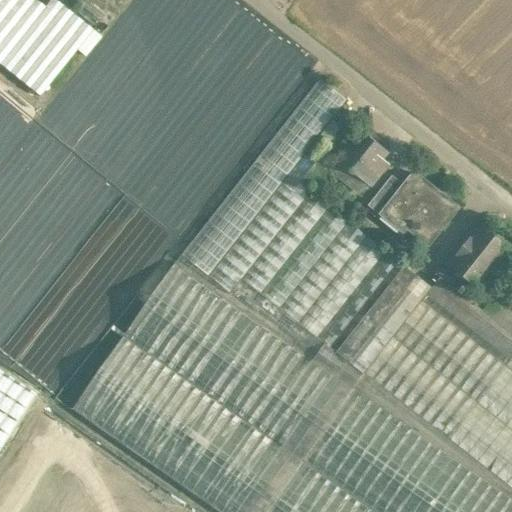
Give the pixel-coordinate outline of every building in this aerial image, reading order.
[(76,50),(12,0),(0,0),(0,102),(21,118),(76,50)] [(82,17),(92,8),(85,0),(73,0),(70,3),(82,17)] [(314,73),(189,229),(243,272),(292,210),(308,190),(311,193),(327,172),(317,164),(306,155),(319,139),(317,137),(347,100),(314,73)] [(363,132),(339,162),(341,163),(332,173),(354,190),(362,179),(371,187),(381,174),(375,169),(388,152),(363,132)] [(330,148),(319,139),(306,155),(317,164),(330,148)] [(0,345),(1,347),(17,348),(15,342),(23,331),(23,322),(32,308),(50,304),(51,289),(38,292),(40,275),(37,261),(24,260),(2,174),(3,163),(0,160),(0,345)] [(458,208),(415,173),(397,195),(386,209),(387,210),(406,224),(407,226),(410,223),(432,241),(458,208)] [(387,186),(370,207),(382,217),(387,210),(386,209),(397,195),(387,186)] [(311,193),(308,190),(292,210),(295,212),(242,278),(324,343),(325,344),(364,374),(432,288),(311,193)] [(406,224),(387,210),(382,217),(380,219),(398,234),(406,224)] [(481,226),(450,265),(454,268),(445,280),(459,292),(462,288),(463,288),(469,280),(473,283),(474,283),(480,275),(504,244),(481,226)] [(313,360),(175,264),(73,409),(220,511),(266,511),(364,374),(325,344),(313,360)] [(511,320),(489,302),(483,310),(459,292),(445,280),(441,277),(432,288),(364,374),(511,490),(511,320)] [(324,343),(242,278),(234,289),(316,353),(324,343)] [(511,284),(506,280),(489,302),(511,320),(511,284)] [(489,302),(469,286),(465,290),(463,288),(462,288),(459,292),(483,310),(489,302)] [(0,449),(35,394),(0,371),(0,449)] [(511,511),(511,490),(364,374),(266,511),(511,511)]
